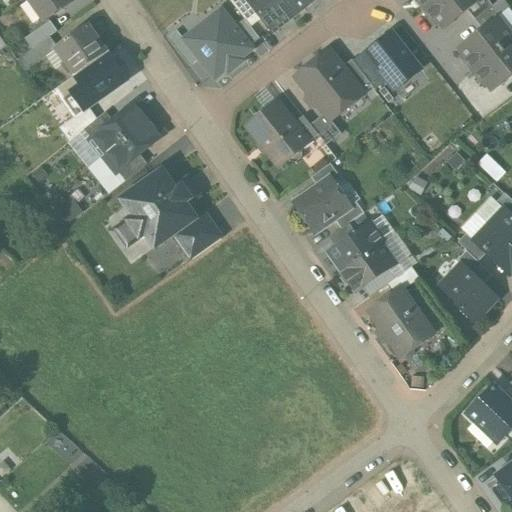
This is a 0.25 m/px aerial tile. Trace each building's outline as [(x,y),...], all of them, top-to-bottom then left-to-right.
[(69,0),(28,0),(44,22),(71,3),(69,0)] [(244,0),(228,0),(245,21),(250,28),(260,20),(244,0)] [(294,16),(281,0),(244,0),(260,20),(272,34),(294,16)] [(281,0),(294,16),(315,0),(281,0)] [(415,0),(424,11),(437,0),(415,0)] [(437,0),(424,11),(436,26),(438,25),(443,31),(467,12),(481,0),(437,0)] [(481,0),(467,12),(474,20),(492,7),(486,0),(481,0)] [(492,8),(475,21),(482,30),(497,18),(499,17),(492,8)] [(235,28),(221,11),(202,26),(207,32),(188,47),(199,60),(214,80),(252,50),(250,47),(235,28)] [(482,30),(458,50),(462,56),(461,57),(473,72),(511,41),(511,37),(497,18),(482,30)] [(235,28),(250,47),(259,39),(250,28),(245,21),(235,28)] [(32,50),(49,38),(57,33),(50,22),(25,39),(32,50)] [(57,48),(55,49),(55,50),(74,77),(107,54),(87,26),(57,48)] [(190,68),(199,60),(188,47),(177,32),(167,40),(190,68)] [(391,34),(365,54),(386,80),(395,91),(421,71),(391,34)] [(55,50),(55,49),(57,48),(49,38),(32,50),(16,61),(24,72),(55,50)] [(511,41),(473,72),(485,88),(487,87),(491,92),(511,76),(511,41)] [(342,68),(329,53),(296,79),(308,94),(305,101),(311,108),(318,107),(324,115),(329,121),(330,121),(350,105),(346,99),(357,91),(361,96),(363,95),(342,68)] [(107,54),(74,77),(54,91),(74,119),(88,109),(127,82),(107,54)] [(375,90),(386,80),(365,54),(354,64),(372,87),(375,90)] [(354,64),(351,61),(342,68),(363,95),(372,87),(354,64)] [(478,106),(464,89),(455,96),(469,113),(478,106)] [(277,104),(247,128),(278,167),(287,160),(289,163),(296,164),(301,160),(302,153),(300,150),(308,143),(293,125),(277,104)] [(132,107),(120,117),(120,118),(114,124),(113,123),(91,140),(93,142),(96,139),(102,146),(97,149),(103,157),(151,119),(144,111),(139,115),(132,107)] [(96,121),(88,109),(74,119),(59,129),(69,143),(84,131),(96,121)] [(84,131),(91,140),(113,123),(105,113),(96,121),(84,131)] [(324,115),(310,126),(318,136),(326,146),(341,134),(330,121),(329,121),(324,115)] [(310,126),(303,117),(293,125),(308,143),(318,136),(310,126)] [(151,119),(103,157),(109,165),(114,161),(120,168),(116,171),(117,172),(139,155),(138,154),(145,149),(146,150),(158,139),(152,131),(157,127),(151,119)] [(447,156),(462,155),(462,139),(447,139),(447,156)] [(147,165),(139,155),(117,172),(125,182),(147,165)] [(330,165),(311,179),(317,189),(330,180),(331,181),(338,176),(330,165)] [(174,190),(162,173),(122,201),(134,218),(128,222),(139,238),(145,234),(155,248),(174,235),(194,220),(185,206),(191,202),(179,186),(174,190)] [(317,189),(294,205),(314,234),(334,221),(350,209),(350,208),(331,181),(330,180),(317,189)] [(511,201),(505,195),(496,203),(503,209),(511,218),(511,201)] [(351,209),(334,221),(341,230),(349,225),(364,214),(356,204),(350,208),(350,209),(351,209)] [(511,218),(503,209),(487,225),(511,248),(511,218)] [(194,220),(174,235),(192,261),(221,240),(203,214),(194,220)] [(336,249),(328,255),(342,274),(382,246),(384,244),(371,225),(356,235),(336,249)] [(341,230),(328,239),(336,249),(356,235),(349,225),(341,230)] [(511,272),(511,248),(487,225),(472,241),(486,255),(508,276),(511,272)] [(472,241),(466,235),(457,244),(466,252),(478,263),(486,255),(472,241)] [(382,246),(342,274),(356,293),(362,289),(389,270),(396,266),(382,246)] [(478,263),(466,252),(457,262),(461,265),(462,264),(484,285),(492,277),(478,263)] [(484,285),(462,264),(461,265),(440,287),(454,300),(452,302),(459,308),(457,310),(473,325),(498,299),(484,285)] [(389,270),(362,289),(369,299),(396,280),(389,270)] [(432,335),(402,292),(370,314),(400,357),(432,335)] [(511,405),(493,387),(467,415),(497,444),(511,428),(511,405)] [(511,465),(496,477),(511,499),(511,465)]
